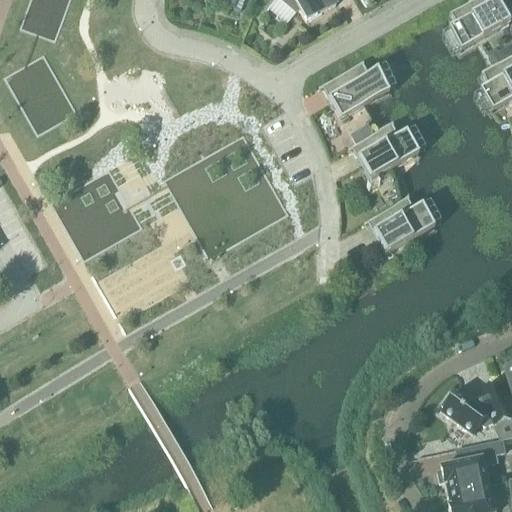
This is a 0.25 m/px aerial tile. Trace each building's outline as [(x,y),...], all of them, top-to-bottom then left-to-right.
[(189,0),(207,6),(208,3),(227,9),(230,0),(189,0)] [(305,26),(335,9),(329,0),(280,0),(278,2),(294,16),(298,14),(305,26)] [(459,56),(508,28),(492,0),(479,0),(449,17),(455,29),(447,34),(459,56)] [(511,46),(497,55),(502,64),(511,58),(511,46)] [(491,116),(511,104),(511,103),(511,59),(481,78),(487,89),(478,94),(491,116)] [(367,79),(361,68),(317,93),(318,94),(322,92),(340,124),(388,96),(376,74),(367,79)] [(397,140),(390,129),(347,154),(348,156),(351,154),(369,185),(418,158),(405,136),(397,140)] [(412,214),(406,203),(362,228),(363,230),(367,228),(385,259),(408,246),(419,240),(433,231),(421,209),(412,214)] [(456,396),(441,416),(472,439),(480,428),(484,431),(492,427),(499,444),(511,441),(511,428),(495,389),(479,396),(480,400),(469,405),(456,396)] [(476,471),(490,468),(496,467),(494,458),(501,456),(498,445),(454,454),(457,471),(440,475),(445,498),(480,490),(476,471)] [(431,459),(411,461),(413,476),(433,474),(431,459)] [(484,510),(480,490),(445,498),(447,511),(494,511),(494,508),(484,510)]
